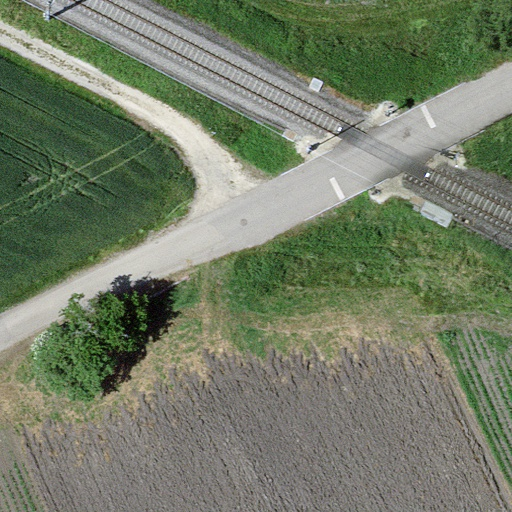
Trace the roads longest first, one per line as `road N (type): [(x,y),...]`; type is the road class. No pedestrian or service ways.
road 1 (unclassified): [(0,344),(511,93)]
road 2 (track): [(0,30),(209,151),(259,217)]
road 3 (track): [(511,0),(336,41),(254,0)]
